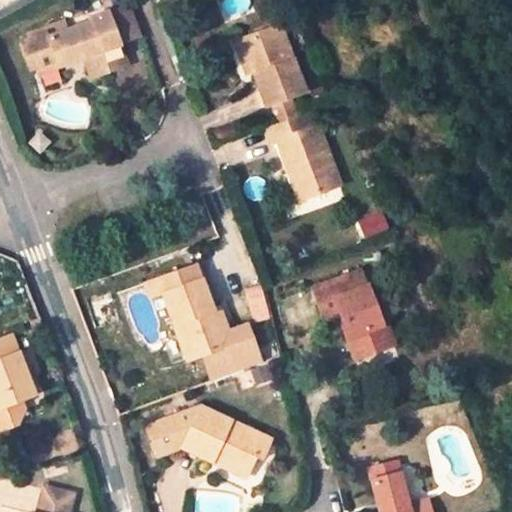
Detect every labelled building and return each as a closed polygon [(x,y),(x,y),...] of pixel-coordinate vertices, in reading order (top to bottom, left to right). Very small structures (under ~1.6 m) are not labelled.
[(129,3),(108,11),(119,41),(142,32),(133,9),(129,3)] [(28,44),(22,46),(31,69),(37,67),(57,59),(59,65),(85,55),(93,76),(128,63),(119,41),(108,11),(107,10),(89,17),(90,20),(67,29),(64,19),(44,27),(46,33),(30,39),(27,40),(28,44)] [(46,33),(44,27),(28,33),(30,39),(46,33)] [(235,43),(260,111),(264,109),(283,103),(299,97),(272,29),(235,43)] [(57,59),(37,67),(39,73),(59,65),(57,59)] [(264,109),(271,127),(289,120),(283,103),(264,109)] [(306,114),(298,117),(265,129),(271,143),(274,143),(287,171),(291,170),(302,199),(340,185),(317,126),(312,127),(306,114)] [(287,171),(298,201),(302,199),(291,170),(287,171)] [(167,303),(189,362),(203,357),(227,348),(223,336),(213,311),(196,266),(158,279),(167,303)] [(337,315),(356,361),(394,346),(384,323),(382,324),(368,287),(366,288),(360,272),(313,289),(324,320),(337,315)] [(167,303),(158,279),(149,283),(158,307),(167,303)] [(213,311),(223,336),(228,333),(219,309),(213,311)] [(227,348),(203,357),(213,383),(262,364),(248,326),(228,333),(223,336),(227,348)] [(0,428),(14,424),(23,410),(20,401),(33,397),(10,334),(0,337),(0,428)] [(217,457),(249,473),(256,458),(262,462),(272,441),(202,407),(198,415),(187,411),(142,427),(154,460),(184,449),(214,463),(217,457)] [(217,457),(214,463),(246,479),(249,473),(217,457)] [(402,481),(397,464),(392,465),(397,483),(402,481)] [(381,511),(430,511),(428,503),(409,507),(402,481),(397,483),(392,465),(371,471),(381,511)] [(61,511),(65,493),(37,488),(30,511),(61,511)]
